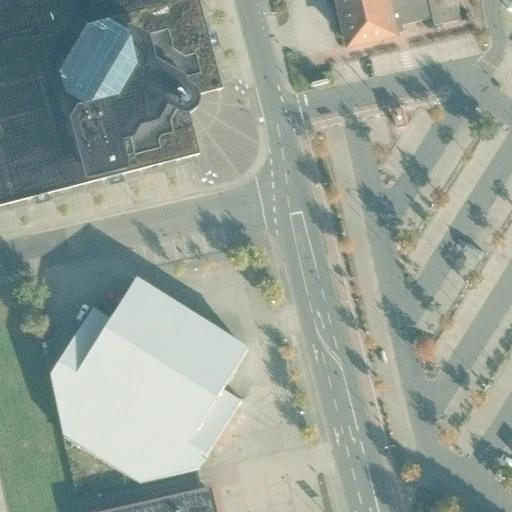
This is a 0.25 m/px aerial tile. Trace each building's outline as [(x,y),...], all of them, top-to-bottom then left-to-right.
[(0,0),(0,205),(195,154),(185,114),(190,111),(194,106),(195,101),(195,95),(219,89),(195,0),(0,0)] [(332,0),(345,49),(398,39),(397,35),(405,33),(403,26),(433,20),(435,28),(462,22),(459,8),(463,7),(461,0),(332,0)] [(445,42),(447,56),(469,53),(467,39),(445,42)] [(227,399),(254,354),(144,280),(120,320),(100,309),(61,378),(75,444),(147,485),(215,470),(246,411),(227,399)] [(220,511),(214,482),(84,509),(84,511),(220,511)]
